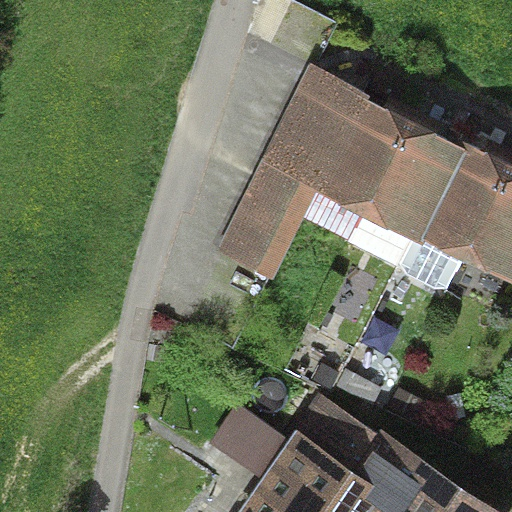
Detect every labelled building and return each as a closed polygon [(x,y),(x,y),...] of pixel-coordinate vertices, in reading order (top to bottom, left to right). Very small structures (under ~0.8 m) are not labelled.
[(352,97),(297,70),(251,163),(306,190),(352,97)] [(408,243),(452,151),(352,97),(306,190),(408,243)] [(506,290),(511,278),(511,179),(452,151),(408,243),(506,290)] [(206,242),(258,273),(306,190),(251,163),(206,242)] [(242,471),(215,511),(476,511),(307,405),(287,436),(224,397),(196,441),(242,471)]
